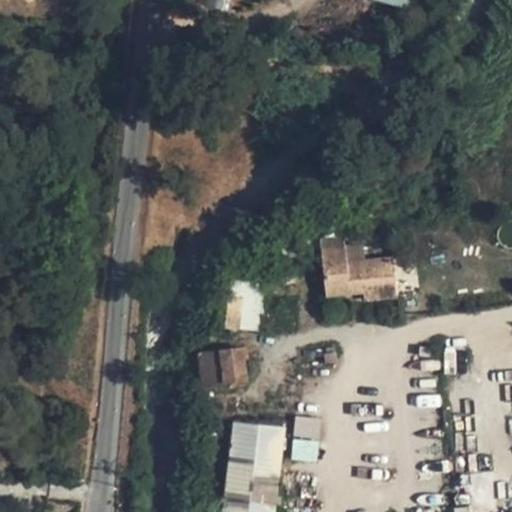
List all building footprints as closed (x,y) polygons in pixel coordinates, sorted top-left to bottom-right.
[(454,245),(511,238),(511,217),(453,226),(454,245)] [(344,237),(320,239),(327,295),(364,291),(365,300),(397,296),(393,256),(347,261),(344,237)] [(261,329),(259,279),(225,280),(227,331),(261,329)] [(455,511),(500,511),(482,339),(438,343),(455,511)] [(203,383),(247,379),(244,357),(247,356),(246,347),(200,351),(203,383)] [(293,417),(293,460),(318,460),(318,417),(293,417)] [(235,421),(223,511),(274,511),(285,427),(235,421)]
